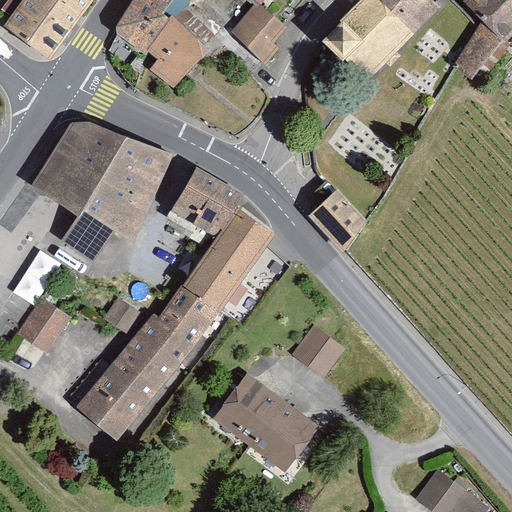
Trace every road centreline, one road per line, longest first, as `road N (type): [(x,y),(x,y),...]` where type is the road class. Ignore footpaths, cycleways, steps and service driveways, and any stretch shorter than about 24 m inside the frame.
road 1 (secondary): [(254,174),(511,447)]
road 2 (secondary): [(60,90),(78,90),(254,174)]
road 3 (residential): [(357,0),(309,45),(254,174)]
